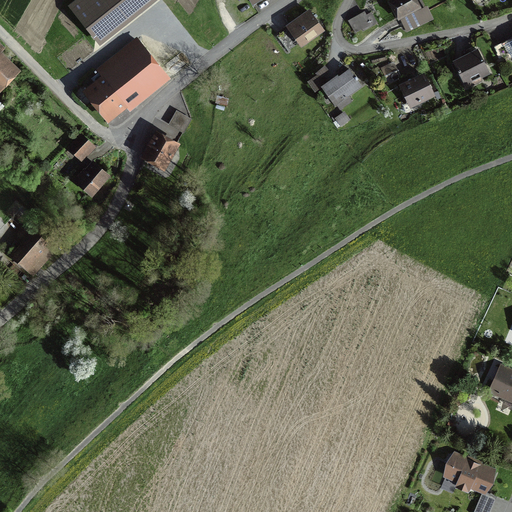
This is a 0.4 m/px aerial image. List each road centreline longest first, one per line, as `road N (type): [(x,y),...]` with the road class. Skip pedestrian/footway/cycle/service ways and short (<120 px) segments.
road 1 (track): [(511,157),(419,197),(248,303),(159,373),(19,511)]
road 2 (unclassified): [(131,132),(128,179),(109,217),(71,261),(0,319)]
road 3 (residential): [(348,0),(337,32),(355,49),(511,17)]
road 4 (residential): [(131,132),(177,84),(290,0)]
road 5 (residential): [(0,30),(102,132),(131,132)]
